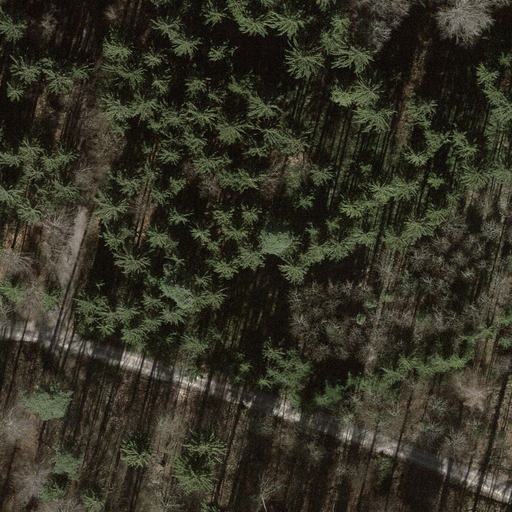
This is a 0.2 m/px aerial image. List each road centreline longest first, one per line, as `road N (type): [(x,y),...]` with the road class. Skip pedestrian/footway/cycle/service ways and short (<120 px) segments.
road 1 (track): [(0,333),(70,341),(511,491)]
road 2 (track): [(104,0),(70,341)]
road 3 (track): [(160,511),(42,333)]
